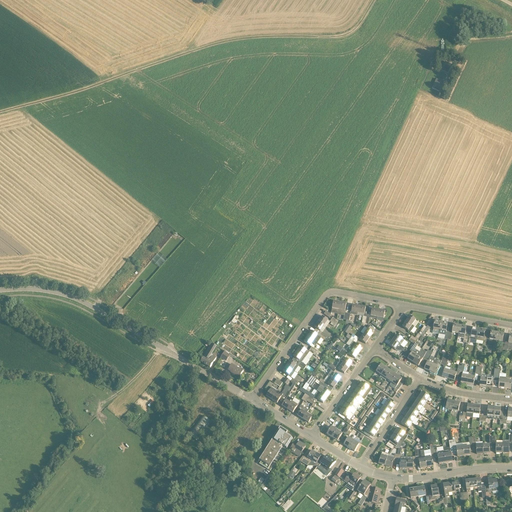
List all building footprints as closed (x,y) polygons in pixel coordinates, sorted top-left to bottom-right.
[(448,74),(452,65),(445,62),(441,70),(448,74)] [(439,92),(444,83),(436,79),(432,88),(439,92)] [(332,311),(338,312),(340,303),(333,301),(332,311)] [(346,304),(340,303),(338,312),(338,313),(344,314),(343,320),(346,320),(348,314),(345,313),(346,304)] [(357,315),(359,306),(353,305),(351,315),(357,316),(357,315)] [(366,308),(359,306),(357,315),(364,317),(366,308)] [(367,318),(366,324),(368,325),(369,318),(377,320),(376,321),(378,310),(372,309),(370,318),(367,318)] [(385,311),(378,310),(376,321),(383,322),(385,311)] [(322,316),(318,322),(324,326),(328,321),(322,316)] [(406,321),(412,326),(416,320),(410,316),(406,321)] [(406,321),(402,327),(408,331),(411,332),(414,327),(412,326),(406,321)] [(439,335),(439,334),(441,322),(435,321),(432,334),(439,335)] [(318,322),(315,327),(320,331),(324,326),(318,322)] [(448,323),(441,322),(439,334),(445,336),(446,332),(448,323)] [(348,325),(343,331),(347,334),(352,328),(348,325)] [(468,337),(465,336),(466,327),(460,326),(458,334),(458,338),(464,339),(463,343),(466,343),(468,337)] [(369,339),(373,333),(372,333),(374,330),(369,327),(364,335),(369,339)] [(485,331),(479,329),(477,339),(476,341),(483,342),(482,346),(485,347),(486,340),(487,337),(484,337),(485,331)] [(308,337),(317,344),(321,338),(325,342),(327,343),(328,343),(329,341),(328,340),(320,335),(319,337),(312,331),(308,337)] [(496,341),(497,333),(491,332),(489,341),(486,340),(485,347),(488,348),(489,343),(495,344),(496,341)] [(410,338),(416,342),(421,336),(418,334),(415,338),(412,336),(410,338)] [(357,341),(351,337),(348,335),(346,337),(349,339),(350,339),(355,343),(351,348),(359,353),(363,348),(355,343),(357,341)] [(364,335),(360,340),(366,344),(369,339),(364,335)] [(397,335),(393,340),(401,346),(405,341),(402,339),(403,339),(397,335)] [(311,344),(315,346),(315,347),(317,344),(308,337),(304,342),(310,346),(311,344)] [(395,350),(397,351),(403,352),(403,351),(405,349),(401,346),(393,340),(389,346),(395,350)] [(408,359),(413,363),(419,353),(414,349),(415,348),(415,349),(418,345),(415,344),(416,342),(412,348),(409,352),(411,353),(408,359)] [(213,355),(217,347),(212,344),(201,362),(210,368),(217,358),(213,355)] [(301,346),(297,352),(305,358),(309,352),(316,357),(317,355),(310,350),(309,351),(301,346)] [(337,349),(340,352),(346,356),(348,353),(346,352),(347,351),(343,348),(343,349),(339,346),(337,349)] [(349,355),(355,359),(359,353),(351,348),(353,349),(349,355)] [(424,356),(419,353),(413,363),(418,366),(423,359),(425,361),(426,360),(430,351),(428,350),(424,356)] [(433,353),(430,351),(426,360),(428,361),(424,369),(430,372),(435,362),(429,359),(433,353)] [(220,358),(226,362),(230,355),(224,352),(220,358)] [(302,363),(305,358),(297,352),(293,357),(299,361),(297,363),(300,364),(305,368),(307,366),(302,363)] [(440,365),(443,366),(447,356),(444,355),(443,358),(440,364),(435,362),(430,372),(436,375),(440,365)] [(348,368),(352,363),(346,359),(342,364),(348,368)] [(298,366),(296,365),(291,361),(287,367),(295,372),(299,367),(298,366)] [(331,364),(330,366),(335,370),(337,368),(344,374),(348,368),(342,364),(340,362),(336,367),(331,364)] [(241,370),(232,365),(229,370),(231,372),(239,378),(243,371),(241,369),(241,370)] [(329,377),(337,383),(341,378),(334,373),(335,370),(330,366),(328,365),(326,367),(333,372),(329,377)] [(376,372),(381,376),(386,369),(381,365),(376,372)] [(458,379),(460,371),(461,366),(459,366),(457,371),(451,369),(448,379),(454,381),(455,378),(458,379)] [(291,377),(295,372),(287,367),(283,372),(291,377)] [(391,372),(386,369),(381,376),(380,377),(385,381),(386,379),(391,372)] [(442,377),(448,379),(451,369),(450,372),(444,370),(442,377)] [(496,381),(497,369),(494,369),(494,376),(490,376),(490,379),(487,379),(486,387),(492,388),(493,381),(496,381)] [(500,370),(497,369),(496,381),(499,382),(498,388),(504,389),(505,378),(499,377),(500,370)] [(386,379),(391,383),(397,376),(391,372),(386,379)] [(312,387),(317,380),(311,376),(306,383),(312,387)] [(391,383),(392,383),(389,386),(395,389),(396,388),(402,379),(397,376),(391,383)] [(325,385),(326,383),(334,389),(337,383),(329,377),(325,382),(321,379),(319,381),(325,385)] [(365,393),(369,388),(362,382),(358,388),(365,393)] [(292,402),(296,397),(293,395),(291,398),(288,396),(291,392),(295,384),(294,383),(293,384),(290,388),(284,397),(287,398),(282,406),(287,410),(292,402)] [(290,388),(287,385),(286,385),(284,388),(285,389),(281,394),(282,394),(282,395),(284,397),(290,388)] [(374,391),(373,392),(378,395),(380,392),(373,386),(371,389),(374,391)] [(277,391),(272,388),(266,397),(271,400),(277,391)] [(316,401),(318,400),(323,404),(327,398),(321,394),(317,391),(314,396),(302,388),(300,391),(305,394),(307,395),(310,397),(308,399),(314,403),(315,401),(316,401)] [(368,395),(365,393),(358,388),(355,393),(362,398),(364,400),(368,395)] [(327,398),(331,393),(325,389),(321,394),(327,398)] [(281,394),(277,391),(271,400),(277,404),(281,397),(282,395),(282,394),(281,394)] [(422,392),(419,398),(426,403),(430,397),(422,392)] [(358,403),(362,398),(355,393),(351,398),(358,403)] [(307,395),(304,401),(306,403),(307,401),(312,405),(314,403),(308,399),(310,397),(307,395)] [(351,398),(347,403),(354,408),(358,403),(351,398)] [(419,398),(415,403),(423,408),(426,403),(419,398)] [(395,405),(387,400),(384,406),(391,411),(395,405)] [(445,409),(452,410),(454,402),(448,400),(445,409)] [(298,405),(292,402),(287,410),(293,413),(298,405)] [(454,402),(452,410),(458,412),(460,403),(454,402)] [(351,413),(354,408),(347,403),(344,408),(351,413)] [(423,408),(415,403),(412,408),(419,413),(423,408)] [(463,410),(462,416),(462,420),(465,420),(465,417),(466,417),(466,414),(473,415),(474,406),(467,405),(467,411),(463,410)] [(297,416),(303,420),(307,413),(308,411),(301,406),(296,414),(298,415),(297,416)] [(384,406),(380,411),(388,416),(391,411),(384,406)] [(347,419),(351,413),(344,408),(340,413),(347,419)] [(412,408),(408,413),(416,418),(419,413),(412,408)] [(502,424),(503,424),(504,412),(500,411),(501,408),(494,408),(493,417),(499,417),(499,420),(500,420),(499,424),(502,425),(502,424)] [(507,418),(511,418),(511,409),(508,409),(508,412),(504,412),(503,424),(506,424),(506,421),(507,421),(507,418)] [(377,416),(384,421),(388,416),(380,411),(377,416)] [(307,413),(303,420),(309,423),(313,417),(307,413)] [(408,413),(405,418),(412,423),(416,418),(408,413)] [(197,441),(211,422),(203,416),(189,436),(197,441)] [(381,426),(384,421),(377,416),(373,421),(381,426)] [(409,429),(412,423),(405,418),(401,424),(409,429)] [(377,432),(381,426),(373,421),(370,427),(377,432)] [(346,435),(346,434),(351,427),(348,426),(346,429),(346,428),(343,433),(346,435)] [(332,438),(337,430),(331,427),(327,434),(332,438)] [(373,437),(377,432),(370,427),(366,432),(373,437)] [(258,463),(268,470),(283,446),(287,449),(293,439),(286,435),(288,432),(280,428),(275,435),(275,439),(275,440),(273,439),(274,439),(273,438),(258,463)] [(398,429),(394,435),(404,441),(402,439),(405,434),(398,429)] [(342,434),(337,430),(332,438),(338,441),(342,434)] [(399,449),(404,441),(394,435),(388,443),(394,447),(396,448),(399,449)] [(349,448),(354,441),(355,439),(352,438),(351,439),(348,437),(344,445),(349,448)] [(354,441),(349,448),(355,452),(359,444),(354,441)] [(298,452),(301,454),(305,447),(299,443),(298,445),(294,443),(289,451),(296,455),(298,452)] [(434,455),(438,454),(439,464),(445,463),(443,451),(437,452),(436,448),(433,448),(434,455)] [(312,462),(317,454),(312,451),(310,455),(307,453),(304,457),(303,457),(299,461),(307,466),(309,465),(312,462)] [(444,451),(443,451),(445,463),(452,462),(451,453),(444,454),(444,451)] [(389,454),(382,453),(379,464),(385,466),(388,455),(389,454)] [(317,468),(322,462),(319,461),(322,457),(317,454),(312,462),(309,465),(312,465),(312,467),(314,467),(315,466),(317,468)] [(388,455),(385,466),(391,468),(393,463),(396,463),(397,455),(394,454),(394,459),(388,457),(389,454),(388,455)] [(433,466),(432,458),(431,455),(431,454),(425,455),(425,459),(427,468),(433,466)] [(397,455),(396,463),(400,463),(400,469),(406,469),(406,457),(401,457),(401,455),(397,455)] [(312,476),(314,474),(316,475),(319,472),(322,468),(321,467),(323,465),(326,467),(331,459),(327,457),(322,462),(317,468),(313,473),(311,475),(312,476)] [(406,457),(406,469),(413,469),(413,466),(416,466),(415,457),(412,457),(412,460),(406,460),(406,457)] [(331,459),(326,467),(322,472),(327,476),(330,474),(328,472),(330,469),(336,462),(331,459)] [(293,479),(298,470),(294,467),(288,477),(293,479)] [(335,475),(339,478),(343,472),(344,468),(339,469),(335,475)] [(349,482),(350,483),(355,487),(361,479),(354,474),(352,477),(348,475),(344,481),(348,484),(349,482)] [(335,475),(334,477),(331,481),(335,484),(336,484),(337,485),(339,482),(340,483),(342,481),(339,478),(335,475)] [(261,488),(265,490),(273,478),(268,476),(261,488)] [(488,478),(489,490),(488,490),(489,493),(492,493),(492,494),(493,494),(498,494),(498,493),(497,480),(492,481),(491,478),(488,478)] [(480,479),(473,480),(474,488),(477,488),(478,492),(481,492),(482,498),(486,498),(485,489),(481,489),(480,479)] [(474,488),(473,480),(465,481),(466,492),(470,491),(470,489),(474,488)] [(364,495),(368,489),(371,485),(364,481),(360,487),(360,486),(357,491),(361,493),(362,491),(365,493),(364,495)] [(451,484),(452,493),(455,492),(455,490),(459,490),(458,482),(451,484)] [(443,485),(445,498),(449,497),(448,493),(452,493),(451,484),(443,485)] [(428,491),(429,496),(430,501),(435,500),(434,497),(439,496),(438,490),(437,485),(431,486),(431,491),(428,491)] [(424,487),(417,489),(418,497),(426,496),(424,487)] [(372,491),(368,489),(364,495),(363,496),(370,500),(369,503),(377,505),(379,498),(379,497),(381,490),(373,488),(372,491)] [(410,490),(411,498),(418,497),(417,489),(410,490)] [(395,505),(393,511),(404,511),(406,508),(404,508),(405,501),(397,499),(395,505)]
